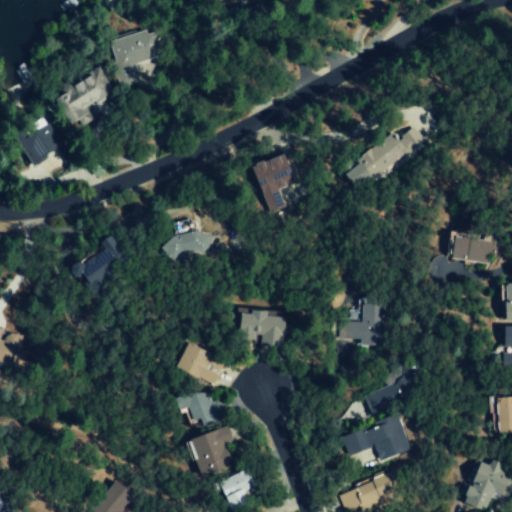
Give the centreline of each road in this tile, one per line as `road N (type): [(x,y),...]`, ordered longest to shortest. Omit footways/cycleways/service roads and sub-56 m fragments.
road 1 (residential): [(0,208),(51,207),(131,180),(489,0)]
road 2 (residential): [(306,511),(266,397)]
